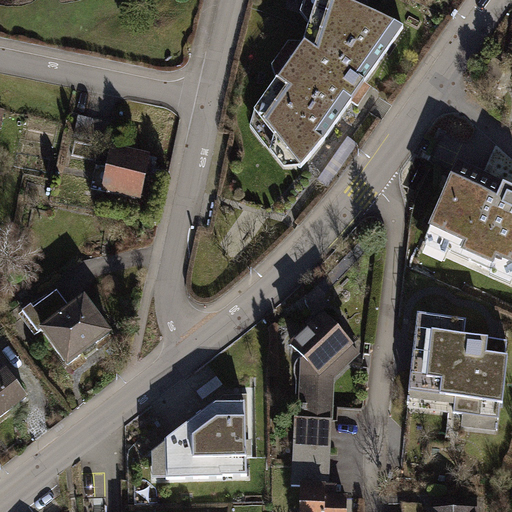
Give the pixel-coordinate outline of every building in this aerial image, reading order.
[(357,95),(404,29),(336,0),(319,0),(311,27),(305,45),(278,83),(257,114),(289,155),(301,169),(323,143),(357,95)] [(311,27),(319,0),(305,0),(301,15),(311,27)] [(278,83),(305,45),(298,45),(294,50),(285,50),(272,68),(278,83)] [(493,61),(478,84),(490,93),(498,81),(504,67),(493,61)] [(273,156),(289,155),(257,114),(251,128),(273,156)] [(111,124),(79,117),(75,136),(107,144),(111,124)] [(358,146),(348,139),(318,181),(329,188),(358,146)] [(98,187),(137,195),(142,173),(149,175),(151,167),(144,165),(145,160),(115,154),(112,170),(102,168),(98,187)] [(511,189),(459,166),(430,232),(453,242),(451,247),(472,256),(470,262),(511,280),(511,189)] [(453,242),(430,232),(426,242),(428,243),(424,252),(444,262),(449,252),(470,262),(472,256),(451,247),(453,242)] [(29,314),(68,365),(110,333),(84,299),(70,310),(57,293),(29,314)] [(466,322),(418,316),(409,394),(410,394),(455,400),(454,414),(464,415),(499,419),(500,405),(503,405),(508,358),(506,358),(508,343),(465,338),(466,322)] [(318,374),(320,375),(340,356),(348,364),(358,354),(323,318),(293,347),(318,374)] [(329,382),(348,364),(340,356),(320,375),(318,374),(314,379),(304,379),(303,419),(328,420),(329,382)] [(0,417),(26,398),(6,372),(0,376),(0,417)] [(455,400),(410,394),(409,409),(454,414),(455,400)] [(245,405),(215,406),(166,443),(166,445),(167,479),(167,480),(223,479),(223,477),(247,477),(247,459),(246,443),(245,405)] [(499,419),(464,415),(462,428),(497,432),(499,419)] [(303,419),(295,418),(293,450),(326,451),(328,420),(303,419)] [(167,479),(166,445),(152,454),(153,479),(167,479)] [(326,451),(293,450),(292,487),(303,487),(302,511),(345,511),(346,498),(336,498),(336,492),(332,491),(332,484),(325,484),(326,451)]
